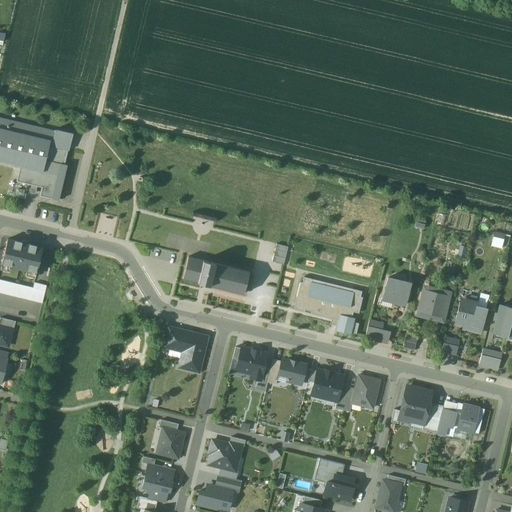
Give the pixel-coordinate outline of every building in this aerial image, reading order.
[(54,132),(0,118),(0,162),(14,166),(19,167),(41,173),(44,161),(63,165),(64,163),(66,154),(67,151),(50,147),(54,132)] [(73,134),(55,130),(54,132),(50,147),(67,151),(69,151),(73,134)] [(63,165),(44,161),(41,173),(19,167),(16,182),(32,185),(31,190),(36,191),(37,186),(41,188),(39,196),(51,199),(58,201),(67,166),(63,165)] [(489,245),(502,248),(506,234),(493,231),(489,245)] [(42,248),(8,239),(1,264),(35,273),(42,248)] [(276,244),(272,262),(283,265),(288,247),(276,244)] [(183,280),(244,295),(249,272),(189,257),(183,280)] [(352,333),(356,334),(359,324),(354,323),(355,319),(352,318),(353,312),(359,314),(363,298),(360,297),(362,292),(353,289),(352,293),(312,283),(313,279),(304,277),(302,283),(300,282),(293,310),(338,321),(335,331),(351,335),(352,333)] [(410,283),(388,278),(382,300),(405,306),(410,283)] [(0,295),(42,304),(46,286),(33,283),(32,287),(0,280),(0,295)] [(438,293),(423,290),(418,312),(432,316),(431,319),(443,322),(450,293),(438,290),(438,293)] [(478,303),(461,299),(456,322),(464,324),(463,329),(479,333),(480,333),(486,309),(477,307),(478,303)] [(511,308),(500,305),(493,333),(511,337),(511,308)] [(15,322),(0,318),(0,326),(10,329),(13,330),(15,322)] [(386,341),(389,328),(369,323),(366,336),(386,341)] [(0,326),(0,344),(6,346),(10,329),(0,326)] [(208,336),(169,327),(164,348),(182,352),(180,360),(186,362),(185,370),(199,373),(208,336)] [(416,337),(407,334),(404,346),(414,348),(416,337)] [(458,342),(446,339),(443,352),(455,355),(458,342)] [(241,349),(235,347),(232,359),(238,360),(241,349)] [(257,353),(253,352),(252,350),(241,347),(241,349),(238,360),(237,365),(243,367),(241,372),(251,374),(250,378),(257,380),(260,380),(263,368),(267,353),(259,351),(257,353)] [(501,355),(483,350),(479,366),(498,371),(501,355)] [(281,361),(273,359),(270,370),(267,383),(276,385),(277,379),(278,376),(277,376),(281,361)] [(306,365),(282,359),(281,361),(277,376),(278,376),(277,379),(301,385),(306,365)] [(263,368),(260,380),(257,380),(255,389),(265,392),(267,383),(270,370),(263,368)] [(317,372),(311,370),(308,382),(314,383),(317,372)] [(325,370),(325,372),(317,370),(317,372),(314,383),(312,391),(319,393),(318,397),(329,399),(330,396),(337,398),(338,398),(341,384),(343,376),(332,373),(333,372),(325,370)] [(379,381),(358,376),(355,389),(352,400),(353,400),(352,403),(372,408),(379,381)] [(348,387),(348,386),(341,384),(338,398),(337,398),(335,408),(342,410),(348,387)] [(432,392),(407,386),(400,411),(399,418),(424,424),(429,403),(432,392)] [(348,387),(342,410),(350,412),(352,403),(353,400),(352,400),(355,389),(348,387)] [(443,407),(429,403),(424,424),(422,431),(436,435),(436,434),(442,410),(443,407)] [(469,406),(463,404),(457,403),(455,413),(453,421),(448,420),(446,427),(478,434),(484,409),(469,406)] [(399,418),(400,411),(394,410),(391,422),(397,424),(399,418)] [(455,413),(442,410),(436,434),(444,436),(446,427),(448,420),(453,421),(455,413)] [(178,424),(161,420),(159,428),(162,429),(163,428),(176,431),(178,424)] [(176,431),(163,428),(162,429),(156,453),(178,458),(184,433),(176,431)] [(232,438),(230,443),(241,446),(243,446),(244,441),(232,438)] [(230,445),(212,440),(210,449),(211,450),(208,464),(220,467),(231,470),(235,471),(241,446),(230,443),(230,445)] [(274,459),(280,455),(276,450),(270,454),(274,459)] [(174,471),(154,466),(155,460),(149,458),(142,488),(147,489),(147,492),(150,493),(156,495),(157,489),(167,492),(169,492),(172,482),(171,482),(174,471)] [(320,459),(314,480),(327,483),(329,473),(342,476),(345,465),(320,459)] [(428,465),(418,462),(416,471),(426,473),(428,465)] [(231,470),(220,467),(218,475),(234,479),(236,479),(238,471),(235,471),(231,470)] [(327,483),(324,495),(350,501),(353,488),(352,488),(354,479),(342,476),(329,473),(327,483)] [(234,479),(218,475),(215,486),(231,490),(234,479)] [(405,480),(388,475),(386,481),(400,485),(404,486),(405,480)] [(236,479),(234,479),(231,490),(233,491),(233,492),(238,493),(241,481),(236,479)] [(386,481),(383,480),(376,508),(394,511),(400,485),(386,481)] [(215,486),(210,485),(208,493),(200,491),(196,505),(217,510),(217,507),(228,510),(233,492),(233,491),(231,490),(215,486)] [(167,492),(157,489),(156,495),(166,497),(167,492)] [(156,495),(150,493),(148,499),(157,501),(164,503),(166,497),(156,495)] [(305,496),(303,504),(320,508),(322,501),(305,496)] [(458,497),(455,496),(452,497),(452,498),(450,498),(446,511),(465,511),(468,502),(459,500),(459,499),(458,497)] [(148,499),(139,497),(136,508),(146,511),(146,510),(154,511),(157,501),(148,499)]
